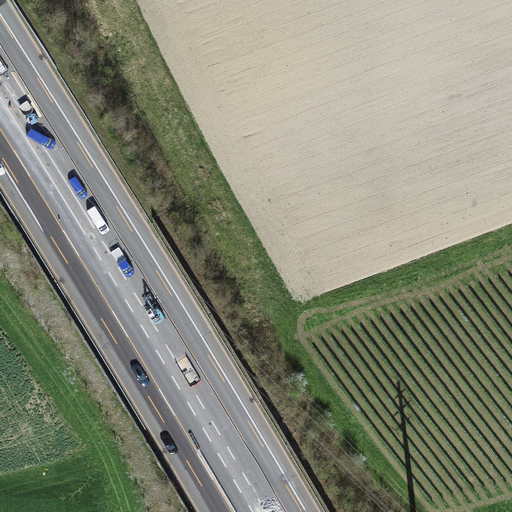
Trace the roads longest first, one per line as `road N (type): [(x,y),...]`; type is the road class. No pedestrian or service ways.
road 1 (motorway): [(284,511),(0,46)]
road 2 (motorway): [(0,131),(231,511)]
